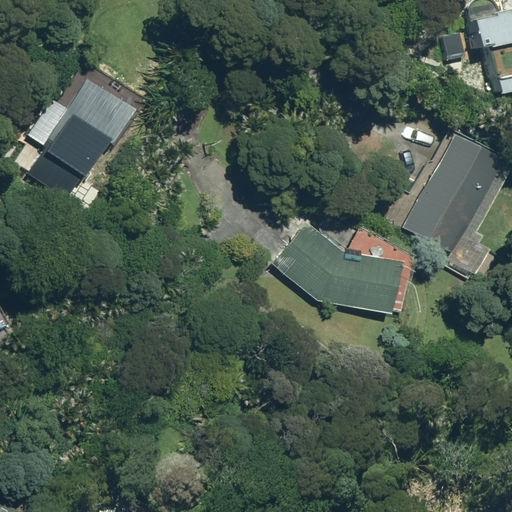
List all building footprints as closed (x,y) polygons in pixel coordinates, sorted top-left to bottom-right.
[(499,76),(502,90),(511,88),(511,6),(500,8),(499,5),(496,1),(494,0),(472,0),(473,0),(469,3),(468,8),(467,11),(467,16),(469,20),(475,49),(488,45),(497,77),(499,76)] [(110,145),(133,109),(129,107),(131,103),(86,76),(25,169),(68,198),(105,142),(110,145)] [(404,225),(454,252),(505,156),(456,130),(404,225)] [(319,300),(392,313),(403,260),(344,251),(305,221),(271,263),(319,300)] [(0,511),(24,511),(0,497),(0,511)]
